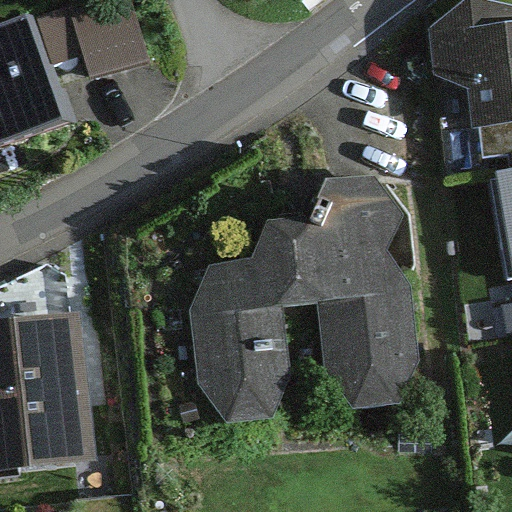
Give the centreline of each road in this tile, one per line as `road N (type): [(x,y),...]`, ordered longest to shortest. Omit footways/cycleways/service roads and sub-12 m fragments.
road 1 (residential): [(0,240),(133,171),(255,90)]
road 2 (residential): [(255,90),(366,0)]
